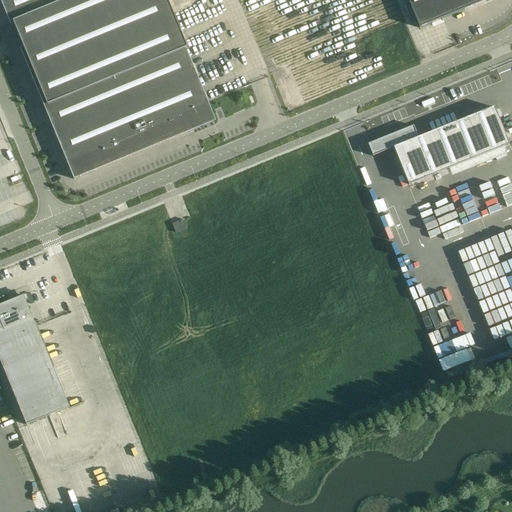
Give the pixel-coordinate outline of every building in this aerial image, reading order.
[(0,0),(11,26),(14,24),(23,47),(20,49),(74,180),(75,180),(75,179),(74,177),(79,176),(79,178),(117,162),(194,130),(191,124),(210,116),(206,106),(207,106),(184,50),(186,49),(188,49),(167,0),(0,0)] [(407,0),(419,29),(465,10),(464,10),(483,2),(486,0),(407,0)] [(413,127),(368,145),(373,156),(393,148),(408,186),(509,145),(494,108),(418,139),(413,127)] [(187,229),(183,220),(172,225),(176,233),(187,229)] [(15,300),(0,305),(0,360),(27,426),(70,408),(35,324),(38,323),(37,320),(34,321),(24,296),(20,298),(19,295),(14,298),(15,300)]
